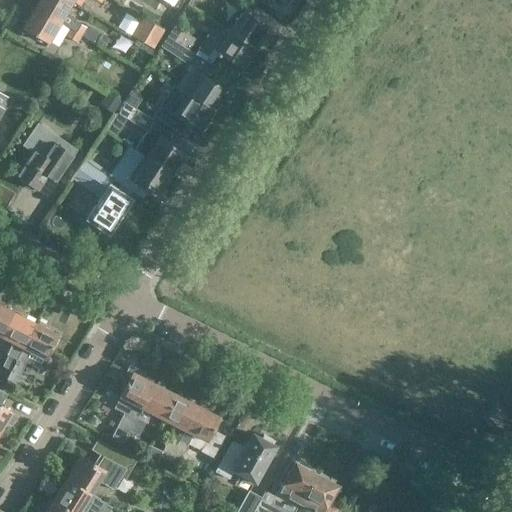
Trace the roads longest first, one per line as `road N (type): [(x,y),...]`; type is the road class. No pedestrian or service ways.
road 1 (residential): [(511,499),(129,297)]
road 2 (residential): [(129,297),(328,0)]
road 3 (residential): [(0,509),(129,297)]
road 4 (residential): [(129,297),(0,243)]
